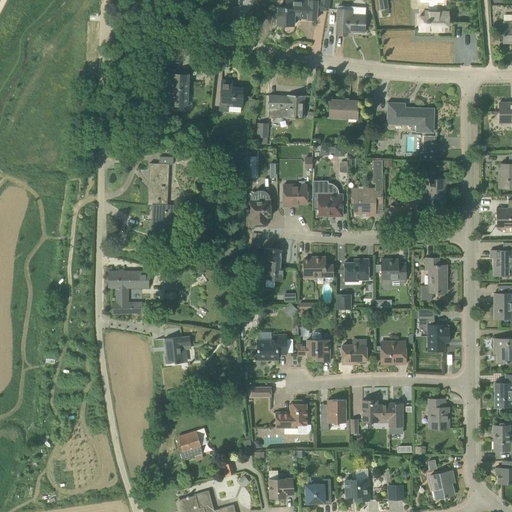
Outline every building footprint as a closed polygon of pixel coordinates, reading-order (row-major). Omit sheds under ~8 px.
[(278,7),(277,24),(294,25),(294,16),(301,17),(301,19),(307,19),(316,20),(317,10),(328,11),(329,0),(320,0),(318,0),(315,0),(308,0),(308,1),(293,0),(286,0),(286,6),(286,8),(278,7)] [(377,0),(379,11),(388,9),(386,0),(377,0)] [(337,9),(336,34),(347,35),(348,30),(354,30),(354,32),(364,33),(365,16),(366,7),(346,6),(346,9),(338,8),(337,9)] [(420,16),(419,30),(424,31),(424,32),(430,32),(430,31),(434,31),(434,29),(438,29),(438,31),(443,31),(444,22),(448,23),(448,13),(448,12),(426,12),(426,16),(420,16)] [(511,21),(503,21),(503,27),(503,43),(511,42),(511,21)] [(166,105),(186,106),(188,75),(171,74),(170,95),(167,95),(166,105)] [(220,101),(220,104),(229,105),(242,106),(243,92),(243,88),(232,87),(228,87),(228,81),(224,80),(223,80),(222,80),(221,80),(221,81),(221,91),(221,93),(220,101)] [(269,102),(269,117),(291,118),(304,118),(305,96),(301,95),(287,95),(287,96),(281,96),(274,95),(269,95),(269,102)] [(330,101),(329,117),(357,118),(358,102),(330,101)] [(511,102),(509,103),(499,103),(499,123),(511,122),(511,102)] [(388,114),(388,122),(406,123),(416,123),(421,123),(420,132),(424,132),(433,132),(433,109),(434,109),(413,108),(413,107),(412,107),(404,107),(405,103),(393,103),(388,103),(388,109),(388,114)] [(258,123),(257,137),(257,144),(267,144),(267,137),(268,123),(258,123)] [(420,153),(420,161),(435,161),(436,136),(424,136),(423,153),(420,153)] [(349,146),(347,152),(352,155),(357,151),(355,145),(349,146)] [(329,147),(320,147),(321,155),(326,155),(329,153),(335,153),(335,154),(337,156),(339,156),(344,157),(344,147),(335,147),(329,147)] [(168,205),(169,164),(173,164),(173,157),(159,156),(159,163),(150,163),(149,170),(153,170),(152,191),(149,190),(148,205),(156,205),(168,205)] [(383,184),(383,160),(373,160),(373,184),(375,184),(382,184),(383,184)] [(338,161),(339,171),(346,171),(346,161),(338,161)] [(499,188),(511,187),(511,164),(501,164),(501,173),(499,173),(499,188)] [(427,179),(427,188),(422,188),(422,194),(427,194),(427,209),(445,209),(445,179),(427,179)] [(352,193),(352,202),(355,202),(355,212),(356,212),(357,214),(362,214),(363,212),(367,212),(367,215),(371,215),(374,215),(374,203),(376,203),(376,199),(382,199),(382,189),(382,184),(375,184),(375,189),(374,189),(367,189),(367,187),(363,187),(358,187),(358,189),(358,193),(352,193)] [(292,203),(306,203),(307,185),(284,185),(283,206),(292,206),(292,203)] [(313,185),(313,208),(318,208),(318,215),(328,214),(331,214),(331,216),(342,216),(342,209),(342,194),(340,194),(337,194),(336,192),(335,189),(334,188),(333,186),(330,186),(329,185),(313,185)] [(250,209),(245,209),(246,225),(247,227),(266,227),(266,223),(267,223),(267,217),(270,217),(270,213),(270,209),(270,198),(269,196),(268,193),(266,192),(265,191),(263,190),(262,190),(258,190),(256,191),(255,191),(253,193),(252,194),(251,196),(250,197),(250,200),(250,209)] [(402,207),(392,207),(393,219),(411,219),(411,207),(417,207),(417,191),(401,191),(402,207)] [(496,214),(496,227),(511,227),(511,199),(508,200),(508,208),(496,208),(496,209),(496,214)] [(170,230),(172,230),(172,229),(175,229),(176,205),(168,205),(156,205),(155,220),(151,220),(151,228),(170,229),(170,230)] [(489,250),(489,258),(494,258),(494,263),(496,263),(496,275),(499,275),(507,275),(511,275),(511,268),(511,257),(511,256),(511,242),(503,242),(503,250),(493,250),(489,250)] [(266,279),(281,280),(283,268),(280,268),(281,249),(265,248),(264,267),(267,267),(266,279)] [(226,249),(218,250),(219,257),(227,256),(226,249)] [(303,260),(303,277),(325,277),(325,278),(326,280),(327,281),(329,282),(331,281),(332,280),(333,278),(333,277),(333,265),(325,265),(325,257),(314,257),(314,259),(303,260)] [(421,285),(421,300),(432,300),(432,292),(446,292),(446,285),(446,274),(446,265),(444,265),(439,265),(439,258),(426,258),(425,258),(425,269),(428,269),(428,285),(421,285)] [(344,266),(344,279),(358,279),(358,280),(362,280),(368,280),(368,259),(360,259),(360,262),(354,262),(344,262),(344,266)] [(381,280),(381,287),(384,290),(389,290),(392,287),(392,280),(405,280),(405,263),(398,263),(398,259),(392,259),(381,259),(381,265),(381,272),(381,280)] [(113,313),(132,313),(132,303),(128,303),(128,287),(149,287),(149,271),(138,271),(109,272),(109,287),(117,287),(117,303),(113,303),(113,313)] [(168,290),(179,290),(179,275),(168,275),(168,290)] [(494,302),(494,318),(509,318),(511,318),(511,285),(508,285),(505,285),(498,285),(498,292),(498,293),(494,293),(494,302)] [(351,294),(336,294),(336,309),(351,309),(351,294)] [(291,303),(283,310),(288,316),(296,310),(291,303)] [(242,321),(251,321),(252,313),(254,313),(254,310),(255,310),(256,306),(253,305),(243,305),(242,321)] [(428,319),(428,325),(428,351),(444,351),(444,350),(442,350),(443,342),(449,342),(449,329),(442,329),(442,325),(444,325),(435,325),(435,311),(418,311),(418,319),(428,319)] [(163,329),(167,363),(174,362),(175,364),(183,363),(181,346),(190,345),(190,336),(181,337),(180,328),(163,329)] [(307,343),(298,343),(298,355),(307,355),(307,356),(316,356),(316,361),(330,361),(330,348),(329,348),(329,339),(322,339),(322,336),(321,335),(320,333),(318,332),(315,332),(313,333),(312,335),(311,336),(311,339),(307,339),(307,343)] [(285,335),(257,336),(257,359),(277,359),(277,354),(286,354),(285,335)] [(226,336),(222,340),(227,345),(231,340),(226,336)] [(511,338),(494,338),(494,347),(497,347),(497,362),(511,362),(511,338)] [(381,354),(381,364),(392,364),(392,361),(395,361),(405,361),(405,354),(405,341),(397,341),(397,344),(381,344),(381,352),(381,354)] [(342,345),(342,364),(350,364),(350,361),(356,360),(358,360),(366,360),(366,345),(353,345),(342,345)] [(494,383),(495,407),(511,406),(511,389),(511,390),(511,383),(511,374),(505,375),(505,383),(494,383)] [(270,386),(252,386),(252,395),(270,395),(270,386)] [(428,399),(429,428),(448,428),(448,407),(442,407),(442,399),(428,399)] [(328,414),(321,414),(321,430),(328,430),(328,422),(346,422),(345,400),(327,400),(328,414)] [(362,400),(361,400),(362,422),(363,422),(376,422),(377,422),(377,419),(389,419),(389,418),(389,412),(385,412),(385,405),(381,405),(377,405),(377,404),(377,403),(377,400),(365,400),(362,400)] [(393,405),(385,405),(385,412),(389,412),(389,418),(389,423),(389,427),(402,427),(402,403),(393,403),(393,405)] [(275,411),(275,428),(276,428),(279,428),(284,428),(297,428),(297,434),(307,434),(309,432),(310,429),(311,425),(307,425),(306,404),(300,404),(293,404),(289,404),(289,407),(289,411),(275,411)] [(509,425),(494,425),(494,450),(510,450),(509,425)] [(275,427),(259,428),(259,436),(275,435),(275,427)] [(186,434),(178,436),(181,446),(181,447),(183,447),(184,450),(180,452),(180,455),(182,460),(192,457),(203,453),(200,444),(198,439),(205,437),(205,434),(204,430),(202,429),(196,431),(191,432),(186,434)] [(430,470),(437,469),(435,460),(428,461),(430,470)] [(511,460),(505,460),(502,460),(502,468),(495,468),(495,475),(497,475),(498,483),(511,483),(511,460)] [(231,461),(218,465),(221,478),(234,474),(231,461)] [(452,470),(430,475),(435,499),(454,495),(450,478),(453,478),(452,470)] [(244,476),(238,481),(243,487),(249,482),(244,476)] [(278,479),(269,479),(269,483),(270,498),(280,497),(282,497),(285,497),(285,496),(285,495),(293,494),(293,478),(284,479),(284,478),(278,479)] [(305,484),(306,503),(324,502),(324,493),(331,492),(330,479),(323,479),(323,483),(305,484)] [(354,496),(355,501),(371,500),(371,499),(369,499),(368,479),(345,480),(346,496),(354,496)] [(402,485),(388,485),(389,499),(403,499),(402,485)] [(183,511),(235,511),(233,505),(214,510),(212,504),(210,504),(208,499),(206,492),(209,491),(195,494),(195,495),(188,497),(188,496),(186,497),(187,498),(180,499),(183,511)]
